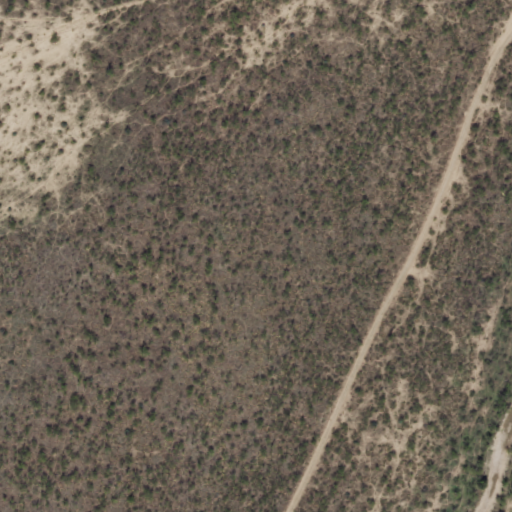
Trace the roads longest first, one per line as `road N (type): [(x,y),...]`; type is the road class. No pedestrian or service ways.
road 1 (track): [(313,511),(471,222),(511,102)]
road 2 (track): [(133,0),(0,58)]
